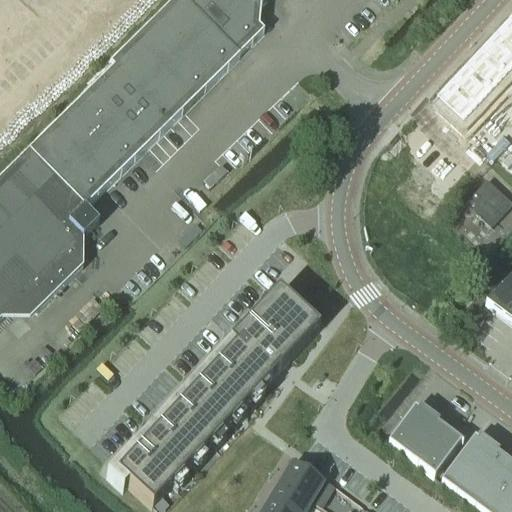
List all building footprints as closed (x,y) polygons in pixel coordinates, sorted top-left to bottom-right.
[(180,0),(179,1),(109,71),(112,74),(168,131),(239,62),(263,37),(258,32),(260,12),(271,0),(180,0)] [(511,32),(508,29),(493,44),(511,61),(511,32)] [(511,61),(493,44),(479,60),(506,85),(511,78),(511,61)] [(479,60),(464,76),(491,101),(506,85),(479,60)] [(27,158),(0,184),(0,326),(1,325),(22,304),(36,318),(82,273),(82,245),(97,230),(83,215),(168,131),(112,74),(27,158)] [(464,76),(449,92),(476,117),(491,101),(464,76)] [(449,92),(435,108),(462,133),(476,117),(449,92)] [(491,145),(484,153),(490,159),(498,151),(491,145)] [(490,233),(511,211),(486,187),(465,210),(490,233)] [(478,278),(484,273),(475,264),(469,270),(478,278)] [(511,282),(485,308),(484,309),(511,329),(511,282)] [(277,298),(105,482),(122,498),(127,492),(149,511),(153,511),(269,387),(268,385),(276,376),(278,378),(318,335),(277,298)] [(433,483),(460,448),(414,413),(387,448),(433,483)] [(472,511),(492,511),(511,486),(511,471),(473,443),(440,488),(472,511)] [(291,469),(279,488),(312,508),(323,489),(291,469)] [(511,511),(511,486),(492,511),(511,511)] [(279,488),(267,507),(275,511),(309,511),(312,508),(279,488)]
